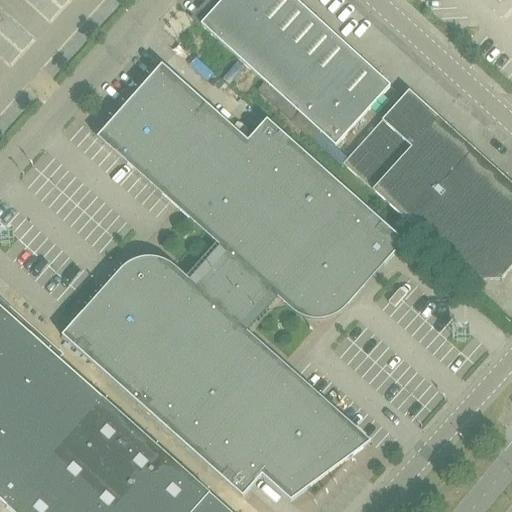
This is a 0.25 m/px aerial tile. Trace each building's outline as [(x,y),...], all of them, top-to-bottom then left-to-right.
[(215,0),(196,22),(335,148),(390,87),(293,0),(215,0)] [(162,67),(103,132),(225,241),(281,291),(290,299),(297,305),(304,309),(311,312),(318,312),(326,311),(333,308),(338,302),(376,260),(384,267),(404,244),(267,122),(247,143),(162,67)] [(343,165),(372,191),(438,119),(408,93),(343,165)] [(372,191),(458,269),(473,283),(500,281),(511,267),(511,187),(438,119),(372,191)] [(182,289),(239,339),(281,291),(225,241),(182,289)] [(65,335),(62,338),(242,499),(243,498),(249,491),(261,478),(290,502),(306,491),(314,498),(347,461),(363,449),(239,339),(182,289),(168,276),(162,272),(155,270),(147,270),(139,271),(136,273),(128,279),(90,321),(82,315),(65,335)] [(0,502),(7,509),(103,401),(58,361),(56,363),(0,312),(0,502)] [(209,495),(103,401),(7,509),(11,511),(226,511),(208,496),(209,495)]
